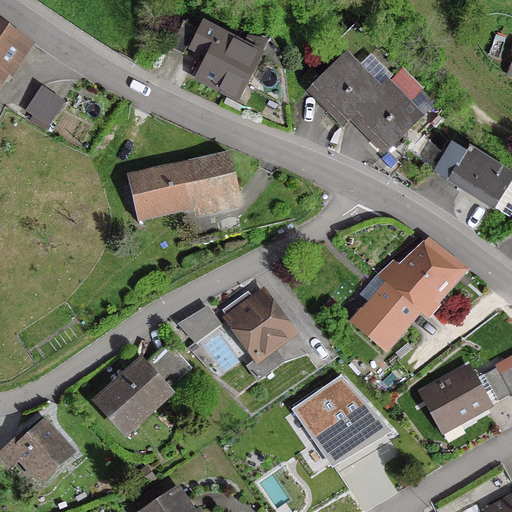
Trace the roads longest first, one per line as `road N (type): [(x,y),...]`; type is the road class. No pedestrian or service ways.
road 1 (residential): [(0,405),(71,373),(154,311),(330,224),(359,183)]
road 2 (residential): [(0,0),(141,97),(359,183)]
road 3 (track): [(511,136),(374,0)]
road 4 (residential): [(359,183),(453,234),(511,279)]
road 5 (residential): [(511,449),(403,511)]
